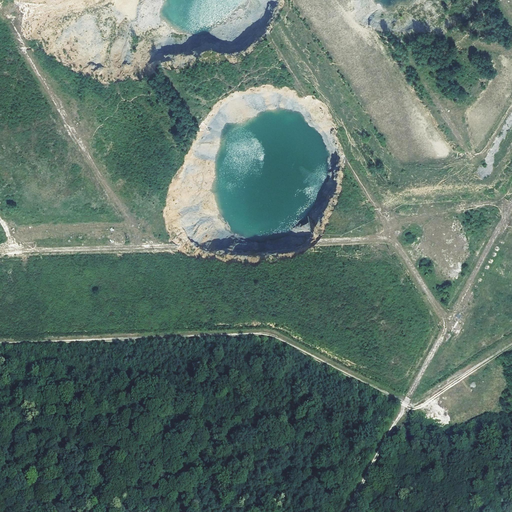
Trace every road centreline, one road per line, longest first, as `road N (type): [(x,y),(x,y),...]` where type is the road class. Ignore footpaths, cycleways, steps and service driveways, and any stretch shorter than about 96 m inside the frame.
road 1 (track): [(0,339),(263,326),(404,404),(345,511)]
road 2 (track): [(448,321),(390,239),(0,251)]
road 3 (track): [(511,346),(423,406),(404,404),(511,203)]
road 4 (track): [(145,246),(0,12)]
